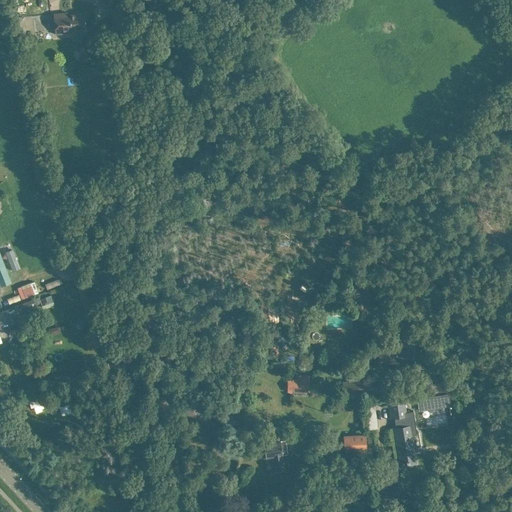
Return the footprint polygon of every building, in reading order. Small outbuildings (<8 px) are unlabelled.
[(53,14),(56,34),(72,33),(72,30),(86,28),(84,13),(67,15),(67,12),(53,14)] [(0,257),(0,285),(2,291),(12,288),(0,257)] [(88,283),(87,283),(77,286),(89,320),(99,317),(88,283)] [(41,303),(43,309),(55,304),(52,295),(41,299),(40,297),(0,311),(0,328),(20,321),(17,313),(41,303)] [(63,334),(60,326),(52,329),(55,337),(63,334)] [(103,328),(84,335),(89,348),(108,342),(103,328)] [(400,339),(397,356),(411,358),(413,341),(400,339)] [(378,357),(377,347),(357,349),(358,359),(378,357)] [(394,351),(380,349),(379,361),(392,363),(394,351)] [(302,369),(322,366),(320,355),(300,358),(302,369)] [(289,375),(288,391),(308,393),(308,375),(289,375)] [(365,391),(380,391),(379,380),(365,380),(365,391)] [(343,393),(364,392),(363,381),(343,382),(343,393)] [(37,396),(40,408),(53,405),(50,393),(37,396)] [(422,410),(434,408),(432,396),(420,398),(422,410)] [(397,418),(407,416),(406,412),(405,403),(389,405),(391,419),(394,418),(397,418)] [(417,435),(413,410),(412,410),(412,411),(406,412),(407,416),(397,418),(398,427),(394,428),(400,465),(401,465),(401,463),(407,462),(407,463),(409,463),(409,462),(415,461),(415,462),(416,462),(412,435),(416,434),(416,435),(417,435)] [(378,428),(377,420),(366,422),(368,429),(378,428)] [(273,442),(263,444),(266,457),(272,456),(274,471),(285,469),(282,454),(288,453),(285,440),(280,441),(278,427),(271,429),(273,442)] [(344,458),(366,457),(366,433),(344,434),(344,458)]
